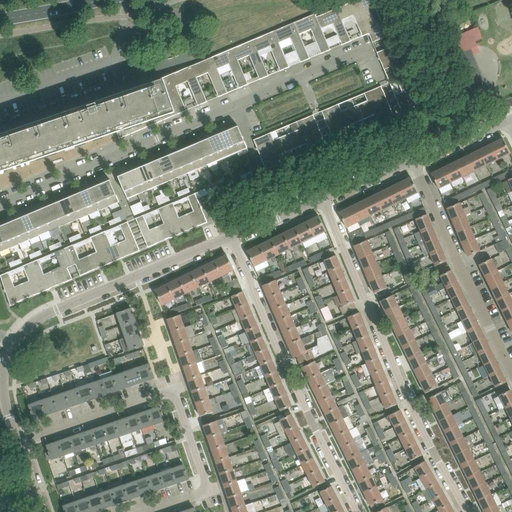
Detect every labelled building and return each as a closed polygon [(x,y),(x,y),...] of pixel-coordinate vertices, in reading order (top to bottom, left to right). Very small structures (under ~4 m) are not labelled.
[(381,21),(379,17),(380,19),(375,21),(372,15),(369,9),(369,8),(374,6),(375,8),(376,8),(373,2),(372,0),(356,0),(355,1),(369,34),(372,43),(373,43),(373,42),(375,42),(384,38),(383,38),(387,36),(388,36),(386,33),(385,30),(383,25),(381,21)] [(362,37),(369,34),(355,1),(345,5),(346,5),(340,7),(337,8),(342,20),(353,15),(354,17),(361,34),(362,36),(362,37)] [(351,41),(342,20),(337,8),(325,13),(320,16),(320,15),(316,17),(321,29),(333,24),(333,26),(340,43),(341,43),(341,44),(341,45),(351,41)] [(321,53),(321,54),(331,50),(330,50),(330,49),(321,29),(316,17),(316,16),(317,15),(316,13),(303,19),(298,21),(294,22),(299,34),(311,29),(312,31),(311,31),(320,51),(321,53)] [(277,30),(274,31),(279,43),(282,49),(291,45),(293,44),(299,60),(300,62),(300,63),(310,59),(310,58),(309,58),(305,47),(299,34),(294,22),(282,27),(283,28),(277,30)] [(487,87),(473,54),(479,51),(477,46),(476,42),(482,39),(478,27),(450,39),(472,93),(487,87)] [(257,38),(253,40),(258,51),(270,47),(271,48),(270,49),(271,51),(279,69),(280,70),(280,71),(289,67),(284,55),(282,49),(279,43),(274,31),(262,36),(257,39),(257,38)] [(268,75),(258,51),(253,40),(241,45),(236,47),(233,48),(238,60),(249,55),(250,57),(258,77),(259,79),(259,80),(269,76),(269,75),(268,75)] [(391,46),(377,53),(376,53),(381,63),(383,67),(382,67),(384,71),(385,71),(384,70),(391,67),(397,80),(404,76),(403,72),(401,68),(399,63),(398,60),(394,50),(393,50),(392,47),(392,46),(391,46)] [(216,56),(212,57),(217,69),(220,75),(231,70),(238,86),(239,88),(238,88),(239,88),(239,89),(248,85),(248,84),(247,82),(244,76),(238,60),(233,48),(221,53),(221,54),(216,56)] [(227,93),(217,69),(212,57),(204,61),(200,62),(195,64),(192,66),(197,77),(208,73),(209,74),(209,75),(217,95),(217,94),(218,96),(218,97),(228,93),(227,93)] [(207,101),(197,77),(192,66),(171,74),(176,86),(188,81),(188,83),(197,103),(198,105),(197,105),(198,106),(207,102),(207,101)] [(320,79),(310,83),(320,105),(335,98),(335,96),(342,93),(341,91),(354,85),(350,76),(352,75),(349,68),(326,78),(321,81),(320,79)] [(116,133),(119,139),(176,115),(177,114),(178,114),(187,110),(186,110),(176,86),(171,74),(154,82),(153,82),(146,85),(141,87),(0,135),(0,172),(114,133),(116,133)] [(395,94),(394,95),(396,99),(397,102),(402,113),(409,110),(409,109),(415,107),(417,106),(415,102),(414,99),(413,96),(411,92),(404,76),(397,80),(402,92),(395,95),(395,94)] [(371,90),(363,93),(364,94),(365,94),(367,101),(354,106),(357,114),(387,101),(383,90),(381,87),(381,86),(377,88),(371,91),(371,90)] [(391,109),(387,101),(357,114),(361,121),(363,120),(374,116),(377,123),(376,123),(376,124),(383,121),(383,120),(389,118),(390,118),(394,116),(392,112),(391,109)] [(339,104),(332,107),(325,110),(325,109),(321,111),(323,115),(324,118),(324,119),(327,126),(357,114),(354,106),(341,112),(338,105),(339,104)] [(357,114),(327,126),(332,137),(334,141),(333,141),(334,141),(338,140),(338,139),(344,137),(352,134),(351,133),(350,134),(348,127),(357,123),(361,121),(357,114)] [(293,132),(286,135),(289,142),(319,130),(315,119),(313,116),(314,115),(313,115),(309,116),(309,117),(303,119),(295,122),(290,124),(293,132)] [(227,130),(237,153),(237,151),(239,150),(246,147),(247,149),(247,148),(245,144),(244,142),(244,141),(238,126),(228,130),(227,130)] [(217,134),(227,157),(227,155),(229,155),(229,154),(236,151),(237,153),(227,130),(227,131),(218,135),(218,134),(217,134)] [(308,152),(315,149),(322,146),(322,147),(326,145),(324,141),(323,138),(323,137),(319,130),(289,142),(293,150),(306,144),(309,151),(308,152)] [(271,133),(271,132),(264,135),(264,136),(257,138),(253,140),(255,144),(256,147),(259,155),(289,142),(286,135),(273,140),(270,133),(271,133)] [(207,138),(217,161),(217,160),(219,159),(226,155),(227,157),(217,134),(217,135),(208,139),(208,138),(207,138)] [(197,142),(207,165),(208,165),(207,164),(209,163),(216,160),(217,161),(207,138),(207,139),(198,143),(198,142),(197,142)] [(495,143),(491,145),(498,159),(510,154),(503,138),(495,142),(495,143)] [(187,146),(197,170),(198,169),(197,168),(199,167),(206,164),(207,165),(197,142),(197,143),(188,147),(188,146),(187,146)] [(289,142),(259,155),(264,166),(266,169),(265,169),(266,170),(270,168),(276,165),(276,166),(284,163),(283,162),(282,162),(280,156),(293,150),(289,142)] [(486,147),(479,150),(486,165),(498,159),(491,145),(487,147),(486,147)] [(177,151),(187,174),(188,174),(187,172),(189,171),(196,168),(197,170),(187,146),(187,147),(178,151),(178,150),(177,151)] [(471,154),(467,156),(474,171),(486,165),(479,150),(471,154)] [(168,155),(177,178),(178,178),(177,176),(179,176),(179,175),(186,172),(187,174),(177,151),(177,152),(168,155)] [(158,159),(167,182),(168,182),(167,181),(169,180),(169,179),(176,176),(177,178),(168,155),(167,155),(168,156),(158,160),(158,159)] [(463,158),(455,162),(462,177),(474,171),(467,156),(463,158)] [(148,163),(157,186),(158,186),(157,185),(159,184),(166,181),(167,182),(158,159),(157,159),(158,160),(148,164),(148,163)] [(447,166),(443,168),(450,183),(462,177),(455,162),(447,166)] [(138,167),(147,190),(148,190),(147,189),(149,188),(156,185),(157,186),(148,163),(147,163),(148,164),(138,168),(138,167)] [(128,172),(137,195),(138,194),(137,193),(139,192),(146,189),(147,191),(147,190),(138,167),(137,168),(138,168),(128,172),(128,171),(128,172)] [(438,189),(450,183),(443,168),(439,170),(431,174),(438,189)] [(125,194),(127,199),(128,199),(127,197),(129,197),(129,196),(136,193),(137,195),(128,172),(127,172),(128,173),(119,176),(118,176),(117,176),(124,192),(125,194)] [(505,173),(493,179),(495,183),(507,177),(505,173)] [(403,182),(399,183),(406,198),(409,204),(420,198),(418,192),(411,177),(405,180),(403,181),(403,182)] [(508,194),(511,191),(511,178),(503,183),(508,194)] [(100,183),(99,184),(109,207),(109,205),(116,202),(118,201),(118,203),(119,202),(117,198),(116,196),(116,195),(109,179),(109,180),(100,184),(100,183)] [(493,179),(481,184),(483,189),(495,183),(493,179)] [(394,185),(387,189),(394,204),(406,198),(399,183),(394,186),(394,185)] [(90,188),(89,188),(99,211),(99,209),(106,206),(108,205),(108,207),(109,207),(99,184),(99,185),(90,189),(90,188)] [(481,184),(469,190),(471,194),(483,189),(481,184)] [(80,192),(79,192),(89,215),(91,221),(101,216),(99,211),(89,188),(89,189),(80,193),(80,192)] [(379,193),(375,195),(382,210),(394,204),(387,189),(379,193)] [(457,196),(459,200),(471,194),(469,190),(457,196)] [(70,196),(69,196),(79,219),(79,217),(86,214),(86,215),(88,214),(89,215),(79,192),(79,193),(70,197),(70,196)] [(478,195),(484,207),(490,205),(484,192),(478,195)] [(187,197),(180,200),(182,204),(189,201),(193,212),(186,215),(192,229),(199,226),(207,222),(197,199),(195,193),(187,197)] [(495,193),(489,195),(492,201),(497,199),(495,193)] [(371,197),(363,201),(370,216),(382,210),(375,195),(371,197)] [(59,200),(69,224),(69,223),(69,222),(76,219),(78,218),(79,219),(69,196),(69,197),(60,201),(60,200),(59,200)] [(457,196),(444,202),(446,206),(459,200),(457,196)] [(503,210),(497,199),(492,201),(497,212),(503,210)] [(69,224),(59,200),(59,201),(50,205),(50,204),(49,205),(59,228),(59,226),(66,223),(68,222),(69,224)] [(165,206),(177,235),(185,232),(185,231),(192,229),(186,215),(179,218),(175,207),(182,204),(180,200),(173,203),(165,206)] [(355,205),(351,207),(358,222),(370,216),(363,201),(355,205)] [(452,221),(465,215),(471,213),(468,206),(462,209),(460,203),(447,209),(452,221)] [(40,209),(39,209),(49,232),(51,237),(61,233),(59,228),(49,205),(49,206),(40,209)] [(484,207),(490,219),(496,216),(490,205),(484,207)] [(169,238),(177,235),(165,206),(157,209),(158,209),(150,212),(152,217),(160,214),(164,224),(157,227),(163,241),(169,238)] [(339,213),(346,228),(358,222),(351,207),(347,209),(339,213)] [(415,217),(426,212),(424,207),(413,212),(415,217)] [(49,232),(39,209),(39,210),(30,214),(30,213),(29,213),(39,236),(40,236),(39,234),(46,231),(48,231),(49,232)] [(152,217),(150,212),(143,215),(135,218),(148,248),(156,244),(163,241),(157,227),(150,230),(145,220),(152,217)] [(413,212),(401,217),(403,222),(415,217),(413,212)] [(20,217),(19,217),(29,240),(30,240),(29,238),(36,235),(36,236),(38,235),(39,236),(29,213),(29,214),(20,218),(20,217)] [(503,224),(508,221),(505,214),(500,217),(503,224)] [(416,220),(421,231),(432,226),(427,215),(416,220)] [(452,221),(457,233),(470,227),(465,215),(452,221)] [(307,222),(314,237),(326,231),(318,216),(310,220),(311,220),(307,222)] [(496,216),(490,219),(496,230),(501,228),(496,216)] [(10,221),(19,244),(20,244),(19,243),(26,240),(28,239),(29,240),(19,217),(19,218),(10,222),(10,221)] [(389,223),(391,227),(403,222),(401,217),(389,223)] [(0,225),(0,226),(9,249),(10,249),(9,247),(16,244),(18,243),(19,245),(19,244),(10,221),(9,222),(10,222),(0,226),(0,225)] [(119,243),(124,257),(131,254),(140,251),(127,222),(119,225),(112,228),(114,233),(121,230),(126,240),(119,243)] [(295,228),(302,243),(314,237),(307,222),(302,224),(295,228)] [(389,223),(376,228),(378,232),(391,227),(389,223)] [(0,250),(6,248),(8,247),(9,249),(0,226),(0,250)] [(432,226),(421,231),(414,234),(419,245),(425,243),(437,238),(432,226)] [(403,239),(398,227),(394,229),(398,241),(403,239)] [(470,227),(457,233),(462,244),(475,239),(470,227)] [(105,231),(98,234),(110,263),(118,260),(124,257),(119,243),(111,246),(107,236),(114,233),(112,228),(105,231)] [(283,234),(290,249),(302,243),(295,228),(287,232),(283,234)] [(364,233),(366,238),(378,232),(376,228),(364,233)] [(507,238),(501,228),(496,230),(498,235),(494,237),(497,243),(507,238)] [(353,243),(366,238),(364,233),(362,229),(349,234),(353,243)] [(110,263),(98,234),(90,238),(83,241),(85,245),(92,242),(96,253),(89,256),(95,270),(102,267),(110,263)] [(271,240),(278,255),(290,249),(283,234),(279,236),(278,236),(271,240)] [(425,243),(430,254),(442,249),(437,238),(425,243)] [(494,244),(494,245),(499,253),(505,250),(511,247),(507,238),(497,243),(494,244)] [(408,250),(403,239),(398,241),(403,252),(408,250)] [(479,249),(475,239),(462,244),(467,256),(480,251),(479,249)] [(259,246),(266,261),(278,255),(271,240),(263,244),(259,246)] [(73,245),(64,249),(71,266),(75,265),(80,276),(88,273),(88,272),(95,270),(89,256),(79,260),(75,249),(85,245),(83,241),(73,245)] [(367,241),(354,246),(357,253),(359,258),(372,253),(367,241)] [(255,248),(247,252),(254,267),(266,261),(259,246),(255,248)] [(67,268),(71,266),(64,249),(54,253),(55,253),(45,257),(47,261),(56,257),(61,268),(51,272),(57,286),(64,283),(72,279),(67,268)] [(447,261),(442,249),(430,254),(435,266),(447,261)] [(403,252),(408,264),(413,261),(408,250),(403,252)] [(324,257),(322,253),(314,256),(316,261),(324,257)] [(361,263),(364,270),(377,264),(372,253),(359,258),(361,263)] [(222,276),(228,289),(231,294),(242,289),(237,278),(232,281),(228,273),(234,270),(226,255),(218,259),(214,261),(222,276)] [(324,260),(329,272),(341,267),(336,255),(324,260)] [(38,260),(30,263),(42,292),(50,289),(50,288),(57,286),(51,272),(44,275),(40,264),(47,261),(45,257),(38,260)] [(479,265),(485,277),(497,271),(492,259),(479,265)] [(222,276),(214,261),(210,263),(202,267),(210,282),(222,276)] [(418,273),(413,261),(408,264),(413,275),(418,273)] [(22,266),(15,269),(17,274),(24,271),(29,281),(22,284),(27,298),(34,295),(42,292),(30,263),(22,266)] [(299,268),(297,263),(289,266),(291,271),(299,268)] [(367,276),(369,281),(382,276),(377,264),(364,270),(366,277),(367,276)] [(430,295),(445,288),(457,282),(452,271),(451,271),(448,265),(436,270),(442,282),(427,289),(421,278),(416,281),(425,298),(430,295)] [(191,273),(198,288),(210,282),(202,267),(195,271),(191,273)] [(346,279),(341,267),(329,272),(334,284),(346,279)] [(17,274),(15,269),(8,272),(0,275),(0,278),(11,305),(21,301),(27,298),(22,284),(14,287),(10,277),(17,274)] [(485,277),(490,288),(503,282),(497,271),(485,277)] [(186,275),(178,279),(186,294),(198,288),(191,273),(186,275)] [(274,278),(272,274),(264,277),(266,282),(274,278)] [(296,279),(299,285),(305,283),(302,276),(296,279)] [(371,287),(374,293),(374,294),(376,292),(387,288),(382,276),(369,281),(371,286),(371,287)] [(171,283),(167,285),(174,300),(186,294),(178,279),(171,282),(171,283)] [(334,284),(338,295),(350,290),(346,279),(334,284)] [(263,286),(265,291),(268,298),(281,293),(276,281),(263,286)] [(463,293),(457,282),(445,288),(451,299),(463,293)] [(490,288),(496,300),(509,294),(503,282),(490,288)] [(159,300),(162,306),(174,300),(167,285),(163,287),(163,286),(154,290),(159,300)] [(220,292),(222,297),(231,294),(228,289),(220,292)] [(355,301),(350,290),(338,295),(343,306),(339,308),(342,315),(356,309),(353,302),(355,301)] [(236,308),(248,304),(243,292),(231,297),(236,308)] [(281,293),(268,298),(273,310),(286,305),(281,293)] [(463,293),(451,299),(456,310),(468,304),(463,293)] [(204,297),(205,303),(214,300),(212,294),(204,297)] [(496,300),(502,311),(511,306),(511,300),(509,294),(496,300)] [(380,302),(386,313),(398,307),(393,295),(380,302)] [(435,306),(430,295),(425,298),(430,309),(435,306)] [(205,303),(204,297),(195,300),(197,306),(205,303)] [(307,303),(310,308),(315,306),(312,300),(307,303)] [(186,304),(178,306),(180,312),(187,309),(186,304)] [(236,308),(241,320),(253,315),(248,304),(236,308)] [(474,315),(468,304),(456,310),(462,321),(474,315)] [(278,322),(291,316),(286,305),(273,310),(278,322)] [(180,312),(178,306),(170,309),(172,315),(180,312)] [(441,317),(435,306),(430,309),(436,320),(441,317)] [(511,306),(502,311),(508,323),(511,320),(511,306)] [(386,314),(391,324),(404,318),(398,307),(386,313),(386,314)] [(117,313),(121,326),(135,321),(131,309),(117,313)] [(348,317),(352,329),(364,324),(360,312),(348,317)] [(167,320),(170,329),(171,332),(184,327),(180,315),(167,320)] [(258,326),(253,315),(241,320),(246,331),(258,326)] [(462,321),(467,332),(479,326),(474,315),(462,321)] [(283,334),(296,328),(291,316),(278,322),(283,334)] [(217,317),(211,319),(214,325),(219,323),(217,317)] [(446,329),(441,317),(436,320),(441,331),(446,329)] [(391,324),(397,336),(410,330),(404,318),(391,324)] [(121,326),(126,338),(139,333),(135,321),(121,326)] [(323,323),(317,326),(320,332),(325,329),(323,323)] [(364,324),(352,329),(357,340),(369,335),(364,324)] [(184,327),(171,332),(175,344),(188,339),(195,337),(191,325),(184,327)] [(263,338),(258,326),(246,331),(251,343),(263,338)] [(467,332),(473,343),(484,337),(479,326),(467,332)] [(288,345),(301,340),(296,328),(283,334),(288,345)] [(311,336),(301,340),(288,345),(293,357),(296,356),(301,365),(313,359),(334,349),(325,329),(320,332),(322,337),(318,339),(318,346),(306,351),(303,345),(313,341),(311,336)] [(452,340),(446,329),(441,331),(447,342),(452,340)] [(397,336),(403,347),(415,341),(410,330),(397,336)] [(126,338),(119,340),(124,352),(142,346),(143,345),(139,333),(126,338)] [(338,335),(333,337),(335,343),(341,341),(338,335)] [(358,353),(362,352),(374,347),(369,335),(357,340),(353,342),(358,353)] [(484,337),(473,343),(469,345),(474,356),(478,354),(490,348),(484,337)] [(256,354),(267,349),(263,338),(251,343),(247,344),(252,356),(256,354)] [(188,339),(175,344),(179,356),(193,351),(188,339)] [(454,345),(452,340),(447,342),(452,353),(460,349),(458,343),(454,345)] [(403,347),(409,359),(421,353),(415,341),(403,347)] [(217,343),(212,345),(217,356),(222,354),(217,343)] [(367,363),(378,358),(374,347),(362,352),(367,363)] [(478,354),(484,365),(495,359),(490,348),(478,354)] [(179,356),(183,366),(183,368),(197,363),(203,361),(199,349),(179,356)] [(252,356),(247,358),(249,363),(258,359),(261,365),(272,360),(267,349),(252,356)] [(236,362),(231,351),(226,353),(231,365),(236,362)] [(343,360),(349,357),(346,351),(341,354),(343,360)] [(457,351),(452,353),(457,364),(463,362),(457,351)] [(409,359),(414,370),(427,364),(421,353),(409,359)] [(349,357),(343,360),(346,366),(352,363),(349,357)] [(107,358),(101,360),(95,362),(96,367),(108,363),(108,361),(107,358)] [(383,370),(378,358),(367,363),(371,375),(383,370)] [(495,359),(484,365),(479,368),(484,379),(489,376),(501,370),(495,359)] [(236,362),(231,365),(235,376),(246,372),(241,360),(236,362)] [(272,360),(261,365),(265,377),(277,372),(272,360)] [(90,369),(96,367),(95,362),(83,366),(84,371),(86,374),(92,372),(90,369)] [(302,368),(308,380),(320,373),(315,362),(302,368)] [(468,373),(463,362),(457,364),(463,376),(468,373)] [(188,380),(201,375),(197,363),(183,368),(188,380)] [(149,364),(137,368),(142,382),(154,378),(149,364)] [(419,381),(420,382),(432,376),(427,364),(414,370),(420,381),(419,381)] [(459,377),(453,365),(448,368),(454,379),(459,377)] [(137,368),(125,372),(130,386),(142,382),(137,368)] [(320,373),(308,380),(314,391),(326,385),(336,380),(330,369),(320,373)] [(388,381),(383,370),(371,375),(376,386),(388,381)] [(495,387),(506,381),(501,370),(489,376),(495,387)] [(112,372),(100,376),(101,381),(106,394),(118,390),(113,377),(112,372)] [(113,377),(118,390),(130,386),(125,372),(113,377)] [(277,372),(265,377),(270,388),(282,383),(277,372)] [(474,384),(468,373),(463,376),(468,387),(474,384)] [(354,382),(359,380),(357,374),(351,376),(354,382)] [(192,392),(205,387),(201,375),(188,380),(192,392)] [(432,376),(420,382),(425,393),(438,387),(432,376)] [(238,382),(240,387),(246,385),(243,379),(238,382)] [(359,380),(354,382),(357,388),(362,386),(359,380)] [(89,385),(94,398),(106,394),(101,381),(89,385)] [(388,381),(376,386),(381,398),(393,393),(388,381)] [(270,388),(263,391),(268,402),(275,399),(287,394),(282,383),(270,388)] [(479,395),(474,384),(468,387),(474,398),(479,395)] [(82,402),(94,398),(89,385),(77,389),(82,402)] [(240,387),(243,393),(248,391),(246,385),(240,387)] [(314,391),(319,402),(332,396),(326,385),(314,391)] [(192,392),(196,404),(209,400),(205,387),(192,392)] [(65,393),(70,407),(82,402),(77,389),(65,393)] [(433,410),(446,403),(451,401),(446,390),(428,399),(433,410)] [(502,402),(497,404),(500,410),(505,407),(511,403),(511,392),(511,390),(499,396),(502,402)] [(365,404),(370,402),(365,391),(359,393),(365,404)] [(58,411),(70,407),(65,393),(53,397),(58,411)] [(393,393),(381,398),(385,409),(397,404),(393,393)] [(473,405),(467,393),(462,396),(468,407),(473,405)] [(292,406),(287,394),(275,399),(280,411),(292,406)] [(319,402),(325,414),(337,408),(332,396),(319,402)] [(41,401),(45,415),(58,411),(53,397),(41,401)] [(214,398),(209,400),(196,404),(200,416),(213,412),(211,406),(216,404),(214,398)] [(475,401),(484,418),(489,415),(480,398),(475,401)] [(33,419),(45,415),(41,401),(29,405),(33,419)] [(247,404),(250,410),(256,408),(253,402),(247,404)] [(370,402),(365,404),(367,410),(373,408),(370,402)] [(446,403),(433,410),(434,411),(434,410),(439,421),(452,415),(446,403)] [(337,408),(325,414),(330,425),(343,419),(348,416),(349,416),(344,405),(337,408)] [(478,416),(473,405),(468,407),(473,418),(478,416)] [(168,419),(166,412),(163,413),(162,412),(160,407),(149,411),(153,424),(168,419)] [(256,408),(250,410),(252,416),(258,414),(256,408)] [(394,426),(405,421),(400,410),(386,417),(389,423),(392,422),(394,426)] [(149,411),(137,415),(142,428),(153,424),(149,411)] [(281,421),(275,424),(280,434),(286,431),(297,426),(292,415),(291,415),(289,411),(278,416),(281,421)] [(137,415),(126,419),(130,432),(142,428),(137,415)] [(439,421),(445,433),(457,426),(452,415),(439,421)] [(484,418),(489,429),(494,426),(489,415),(484,418)] [(132,436),(126,419),(115,422),(119,436),(122,444),(133,440),(132,436)] [(222,419),(203,426),(206,435),(207,438),(221,433),(227,431),(222,419)] [(343,419),(330,425),(336,437),(349,430),(343,419)] [(405,421),(394,426),(399,437),(411,431),(405,421)] [(119,436),(115,422),(103,426),(108,439),(119,436)] [(108,439),(103,426),(92,430),(96,443),(108,439)] [(291,442),(303,437),(297,426),(286,431),(291,442)] [(445,433),(451,444),(463,438),(457,426),(445,433)] [(500,437),(494,426),(489,429),(495,440),(500,437)] [(96,443),(92,430),(81,434),(85,447),(96,443)] [(336,437),(342,448),(354,442),(349,430),(336,437)] [(387,438),(383,431),(378,434),(382,441),(387,438)] [(411,431),(399,437),(405,448),(416,442),(411,431)] [(379,444),(373,432),(368,435),(374,447),(379,444)] [(208,441),(211,450),(225,445),(221,433),(207,438),(208,441)] [(85,447),(81,434),(69,438),(74,451),(75,456),(87,452),(85,447)] [(451,444),(456,455),(469,449),(474,447),(469,435),(463,438),(451,444)] [(151,437),(145,439),(147,445),(149,449),(155,447),(153,442),(151,437)] [(308,448),(303,437),(291,442),(284,446),(290,457),(297,453),(308,448)] [(500,451),(505,448),(500,437),(495,440),(500,451)] [(74,451),(69,438),(58,442),(63,455),(74,451)] [(63,455),(58,442),(47,446),(49,452),(48,452),(45,453),(48,460),(63,455)] [(342,448),(347,460),(360,453),(354,442),(342,448)] [(416,442),(405,448),(411,460),(422,455),(416,442)] [(379,458),(380,458),(384,456),(379,444),(374,447),(376,450),(378,455),(379,458)] [(215,459),(216,462),(229,457),(225,445),(211,450),(215,459)] [(360,453),(347,460),(353,471),(366,465),(373,461),(379,458),(378,455),(372,458),(369,454),(376,450),(374,447),(368,450),(367,450),(360,453)] [(302,465),(314,459),(308,448),(297,453),(302,465)] [(511,459),(505,448),(500,451),(505,462),(511,459)] [(456,455),(462,467),(474,461),(469,449),(456,455)] [(389,455),(392,463),(397,460),(394,453),(389,455)] [(233,469),(229,457),(216,462),(217,465),(220,474),(233,469)] [(319,470),(314,459),(302,465),(308,476),(319,470)] [(420,478),(431,471),(425,461),(414,467),(420,478)] [(462,467),(467,478),(480,472),(474,461),(462,467)] [(184,465),(172,469),(177,483),(189,479),(184,466),(184,465)] [(366,465),(353,471),(359,482),(371,476),(366,465)] [(164,487),(177,483),(172,469),(160,473),(164,487)] [(237,481),(233,469),(220,474),(224,486),(237,481)] [(313,487),(325,481),(319,470),(308,476),(313,487)] [(431,471),(420,478),(415,481),(422,491),(438,482),(431,471)] [(480,472),(467,478),(473,490),(486,483),(480,472)] [(160,473),(148,478),(152,491),(164,487),(160,473)] [(371,476),(359,482),(364,494),(377,488),(371,476)] [(140,495),(152,491),(148,478),(136,482),(140,495)] [(237,481),(224,486),(228,498),(242,493),(249,491),(245,479),(237,481)] [(136,482),(124,486),(128,499),(140,495),(136,482)] [(433,499),(444,493),(438,482),(422,491),(428,502),(433,499)] [(486,483),(473,490),(479,501),(491,495),(486,483)] [(411,491),(407,485),(403,487),(406,494),(411,491)] [(124,486),(112,490),(116,503),(128,499),(124,486)] [(332,487),(328,488),(320,492),(326,503),(337,498),(332,487)] [(377,488),(364,494),(370,505),(383,499),(377,488)] [(116,503),(112,490),(99,494),(104,508),(116,503)] [(317,506),(322,505),(317,492),(313,494),(317,506)] [(246,505),(242,493),(228,498),(232,510),(246,505)] [(450,504),(444,493),(433,499),(439,510),(450,504)] [(479,501),(484,511),(485,511),(497,506),(501,504),(495,493),(491,495),(479,501)] [(104,508),(99,494),(87,498),(92,511),(104,508)] [(91,511),(92,511),(87,498),(75,502),(78,511),(91,511)] [(326,503),(320,507),(322,511),(326,511),(330,510),(330,511),(336,511),(343,509),(337,498),(326,503)] [(78,511),(75,502),(63,506),(65,511),(78,511)]
